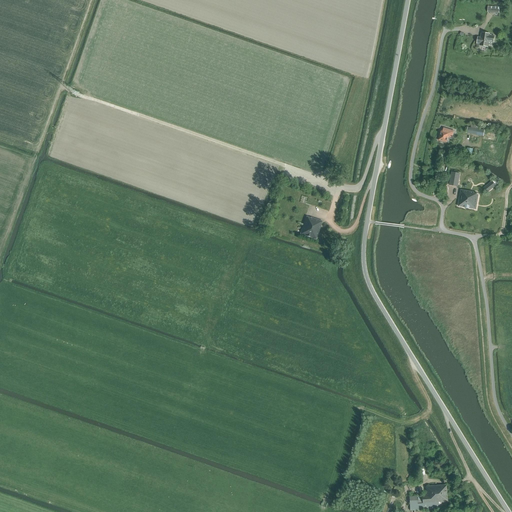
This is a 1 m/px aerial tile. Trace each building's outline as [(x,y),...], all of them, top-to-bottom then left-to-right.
[(481,46),(482,47),(486,47),(487,47),(488,47),(488,42),(493,43),(494,37),(489,36),(489,34),(482,33),(481,36),(480,38),(478,38),(477,44),(480,44),(480,46),(481,46)] [(467,133),(484,136),(485,130),(468,127),(467,133)] [(439,140),(447,142),(449,136),(452,137),(454,131),(444,128),(443,131),(442,131),(439,140)] [(458,186),(459,178),(456,177),(456,173),(452,172),(450,185),(458,186)] [(496,185),(492,182),(485,188),(488,192),(496,185)] [(476,209),(478,194),(474,193),(474,192),(461,190),(460,196),(459,200),(458,206),(465,207),(465,208),(469,208),(476,209)] [(300,234),(316,240),(322,221),(311,218),(306,217),(300,234)] [(426,495),(422,496),(409,497),(410,511),(442,508),(441,502),(448,502),(446,485),(425,486),(426,495)]
